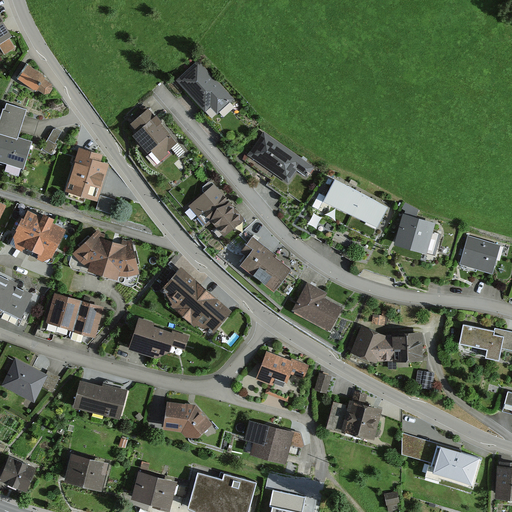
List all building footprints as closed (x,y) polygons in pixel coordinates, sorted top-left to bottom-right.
[(0,18),(0,48),(4,55),(16,48),(10,39),(12,38),(0,18)] [(199,64),(181,80),(217,118),(234,102),(199,64)] [(46,80),(28,67),(18,82),(36,94),(37,92),(44,97),(49,96),(53,91),(52,86),(45,81),(46,80)] [(24,116),(4,111),(0,126),(0,161),(29,169),(36,144),(17,139),(24,116)] [(182,148),(152,113),(139,124),(146,132),(139,138),(162,166),(182,148)] [(314,167),(266,134),(253,153),(292,180),(299,170),(308,176),(314,167)] [(107,158),(85,152),(75,194),(103,201),(112,166),(105,164),(107,158)] [(352,213),(361,195),(335,182),(326,199),(352,213)] [(249,220),(215,186),(194,207),(213,226),(219,220),(234,235),(249,220)] [(378,227),(388,209),(361,195),(352,213),(378,227)] [(444,223),(410,215),(404,241),(438,249),(444,223)] [(67,233),(31,216),(18,243),(54,261),(67,233)] [(107,272),(118,239),(100,234),(78,256),(93,268),(107,272)] [(299,268),(259,238),(249,250),(255,255),(248,263),(283,290),(299,268)] [(118,239),(107,272),(123,277),(142,275),(136,244),(118,239)] [(506,247),(473,239),(466,263),(500,272),(506,247)] [(188,312),(205,293),(182,272),(166,291),(188,312)] [(0,310),(12,285),(0,279),(0,310)] [(0,311),(19,321),(32,294),(12,285),(0,310),(0,311)] [(332,294),(315,285),(303,308),(338,326),(347,308),(330,299),(332,294)] [(211,332),(228,313),(205,293),(188,312),(211,332)] [(71,331),(79,304),(57,298),(49,325),(71,331)] [(93,337),(100,310),(79,304),(71,331),(93,337)] [(190,336),(144,321),(135,349),(172,361),(176,349),(185,352),(190,336)] [(511,333),(473,326),(470,343),(481,345),(479,355),(509,361),(511,349),(511,333)] [(395,336),(369,328),(361,354),(387,362),(429,359),(426,332),(395,336)] [(308,365),(267,350),(258,373),(282,382),(284,377),(286,378),(289,370),(304,376),(308,365)] [(49,375),(20,360),(8,383),(37,399),(44,387),(55,393),(64,377),(51,370),(49,375)] [(435,372),(418,369),(415,383),(432,386),(435,372)] [(328,391),(333,375),(320,371),(316,388),(328,391)] [(133,393),(88,382),(82,406),(127,418),(133,393)] [(371,394),(358,391),(355,406),(338,403),(332,428),(349,432),(350,428),(383,436),(389,408),(369,403),(371,394)] [(201,406),(174,405),(173,428),(193,428),(204,438),(218,424),(201,406)] [(300,432),(265,423),(258,453),(293,462),(300,432)] [(482,454),(403,433),(403,451),(429,460),(426,472),(473,486),(482,454)] [(116,462),(79,456),(74,481),(112,488),(116,462)] [(45,468),(16,458),(8,480),(37,490),(45,468)] [(186,481),(147,473),(142,498),(181,506),(186,481)] [(222,482),(197,475),(188,511),(248,511),(257,483),(224,475),(222,482)] [(402,489),(392,493),(397,508),(407,504),(402,489)] [(301,511),(304,498),(274,492),(271,506),(274,506),(272,511),(301,511)]
